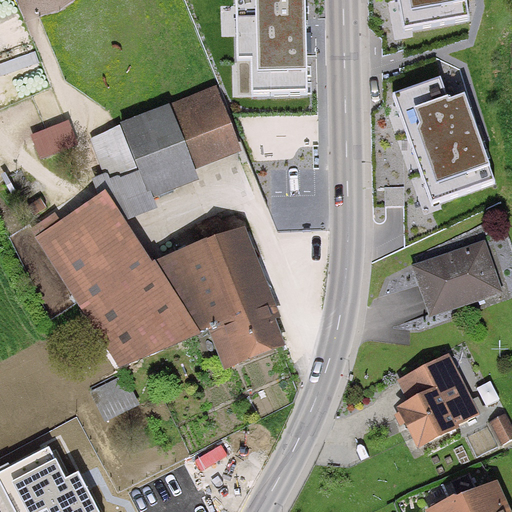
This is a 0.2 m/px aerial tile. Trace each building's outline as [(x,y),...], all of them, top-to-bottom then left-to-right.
[(304,0),(236,0),(238,56),(254,56),(255,91),(307,90),(304,0)] [(401,0),(406,24),(467,13),(464,0),(401,0)] [(397,93),(434,197),(493,177),(464,94),(447,100),(440,79),(397,93)] [(234,150),(212,93),(129,125),(151,182),(234,150)] [(192,332),(99,202),(41,238),(120,360),(192,332)] [(233,363),(282,345),(241,234),(192,252),(233,363)] [(498,291),(482,245),(415,267),(431,313),(498,291)] [(416,403),(401,411),(418,446),(453,428),(451,424),(474,413),(447,359),(404,380),(416,403)] [(64,480),(48,449),(0,473),(0,477),(18,511),(96,511),(76,474),(64,480)] [(505,511),(494,487),(436,511),(505,511)]
